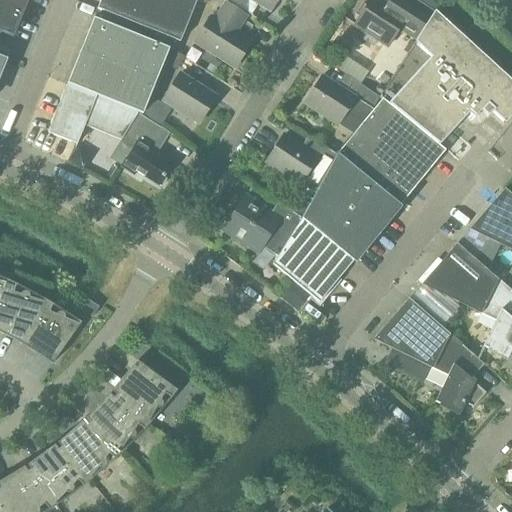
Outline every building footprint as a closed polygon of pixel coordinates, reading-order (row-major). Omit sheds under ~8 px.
[(28,0),(0,0),(0,32),(13,38),(28,0)] [(196,0),(100,0),(97,9),(179,43),(196,0)] [(259,6),(269,13),(277,0),(227,0),(253,16),(259,6)] [(404,31),(416,39),(432,14),(410,0),(389,0),(386,5),(378,0),(370,0),(367,6),(363,3),(357,14),(360,16),(354,25),(365,32),(363,36),(364,40),(371,44),(375,43),(377,40),(386,45),(388,47),(391,42),(397,33),(404,31)] [(234,68),(250,42),(235,33),(245,17),(225,4),(215,20),(211,17),(194,42),(234,68)] [(511,116),(511,82),(434,12),(432,14),(416,39),(414,43),(430,58),(387,105),(438,146),(468,114),(473,119),(478,119),(483,114),(487,118),(492,113),(504,125),(511,116)] [(93,19),(67,84),(135,112),(142,115),(168,49),(93,19)] [(386,45),(372,69),(390,80),(407,54),(403,51),(403,50),(391,42),(388,47),(386,45)] [(173,52),(166,62),(177,69),(184,59),(173,52)] [(214,75),(221,64),(213,59),(206,70),(214,75)] [(162,101),(198,124),(215,97),(180,74),(162,101)] [(321,77),(304,104),(338,125),(353,135),(373,111),(372,110),(379,98),(353,80),(345,92),(321,77)] [(47,133),(77,145),(84,126),(121,141),(124,134),(136,142),(120,167),(134,175),(136,172),(156,185),(162,177),(164,178),(173,164),(149,148),(162,129),(135,112),(67,84),(47,133)] [(438,146),(387,105),(382,100),(373,111),(353,135),(336,155),(368,180),(399,206),(444,151),(438,146)] [(300,184),(315,193),(336,155),(308,137),(301,147),(283,136),(266,163),(300,184)] [(292,194),(284,208),(300,218),(299,220),(300,220),(301,219),(352,262),(353,262),(364,250),(332,223),(368,180),(336,155),(315,193),(308,204),(292,194)] [(112,165),(105,176),(109,179),(117,168),(112,165)] [(399,206),(368,180),(332,223),(364,250),(399,207),(399,206)] [(511,196),(504,189),(469,229),(487,238),(511,250),(511,196)] [(300,218),(284,208),(277,203),(271,214),(245,197),(238,209),(235,209),(232,210),(230,214),(230,217),(231,219),(224,231),(257,252),(261,247),(277,257),(272,265),(318,303),(327,293),(329,294),(340,281),(338,279),(352,262),(301,219),(300,220),(299,220),(300,218)] [(469,229),(456,244),(475,261),(487,238),(469,229)] [(421,285),(495,321),(501,310),(507,315),(511,309),(511,293),(475,261),(456,244),(421,285)] [(6,281),(5,283),(7,283),(0,298),(0,333),(3,335),(5,333),(20,341),(19,343),(20,344),(44,302),(41,302),(29,298),(29,297),(28,295),(28,294),(27,294),(26,293),(25,293),(24,293),(23,293),(22,293),(21,294),(20,295),(13,293),(15,287),(16,287),(17,286),(6,281)] [(410,380),(449,335),(408,299),(373,339),(392,349),(384,367),(410,380)] [(57,314),(56,315),(49,312),(52,306),(53,307),(53,306),(43,300),(41,302),(44,302),(20,344),(21,345),(24,340),(30,344),(27,348),(36,354),(37,352),(52,361),(50,363),(52,364),(80,324),(78,322),(76,324),(64,319),(64,318),(64,316),(64,315),(63,314),(62,314),(61,313),(60,313),(59,313),(57,314)] [(92,317),(99,308),(89,301),(82,311),(92,317)] [(511,319),(507,315),(501,310),(495,321),(483,347),(505,358),(510,348),(510,349),(511,348),(511,319)] [(472,408),(485,393),(467,384),(469,381),(483,365),(471,354),(449,335),(410,380),(419,384),(428,367),(447,376),(435,402),(457,413),(462,403),(463,404),(463,403),(472,407),(472,408)] [(161,402),(160,401),(164,395),(170,398),(169,399),(170,400),(176,391),(136,361),(135,363),(139,366),(135,372),(131,369),(124,376),(126,378),(115,392),(113,390),(112,391),(148,423),(149,420),(156,409),(157,409),(158,409),(159,409),(160,408),(161,407),(162,406),(162,405),(162,404),(161,403),(161,402)] [(119,452),(121,450),(128,439),(129,440),(130,440),(132,439),(133,439),(134,438),(134,437),(135,436),(135,435),(134,434),(134,433),(133,432),(137,426),(143,429),(142,430),(143,431),(151,422),(149,420),(148,423),(112,391),(111,392),(115,395),(110,401),(106,397),(99,404),(101,406),(90,419),(88,417),(86,418),(119,452)] [(122,452),(121,450),(119,452),(86,418),(85,419),(89,423),(83,427),(80,424),(72,430),(74,432),(61,444),(60,441),(58,442),(88,480),(90,478),(98,467),(99,468),(100,468),(101,468),(103,467),(104,466),(105,465),(105,463),(105,462),(104,461),(104,460),(108,455),(114,459),(113,460),(113,461),(122,452)] [(72,487),(72,486),(77,481),(82,485),(81,486),(82,487),(91,480),(90,478),(88,480),(58,442),(57,443),(60,447),(54,452),(51,448),(43,454),(45,456),(31,466),(29,464),(28,465),(55,504),(56,503),(66,493),(67,493),(68,494),(69,494),(70,493),(71,493),(72,492),(73,491),(73,490),(73,488),(72,487)] [(187,457),(195,448),(189,443),(181,452),(187,457)] [(39,510),(38,509),(44,505),(48,510),(47,510),(48,511),(58,505),(56,503),(55,504),(28,465),(27,465),(30,470),(24,474),(21,469),(12,474),(14,477),(0,485),(0,490),(11,511),(38,511),(39,511),(39,510)] [(155,490),(164,482),(158,476),(149,484),(155,490)] [(11,511),(0,490),(0,511),(11,511)]
